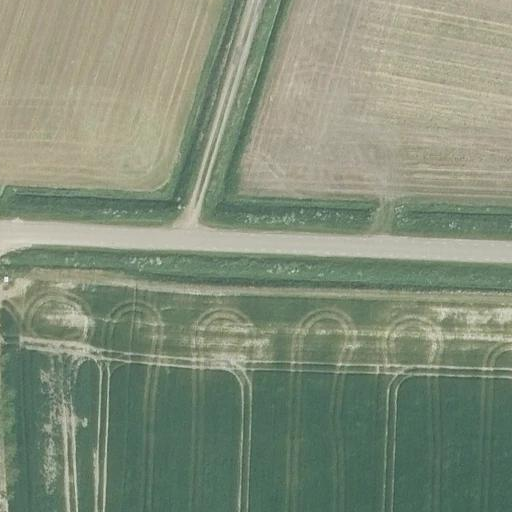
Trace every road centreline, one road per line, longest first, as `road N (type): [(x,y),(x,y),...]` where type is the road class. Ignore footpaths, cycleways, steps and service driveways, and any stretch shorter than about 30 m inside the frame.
road 1 (tertiary): [(0,236),(511,255)]
road 2 (track): [(180,243),(255,0)]
